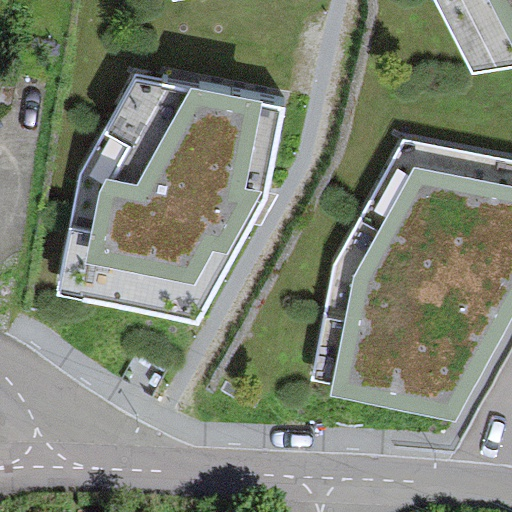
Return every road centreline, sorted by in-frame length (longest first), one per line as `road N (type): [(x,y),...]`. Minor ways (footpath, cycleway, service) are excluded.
road 1 (residential): [(315,484),(125,454),(44,426)]
road 2 (residential): [(511,496),(315,484)]
